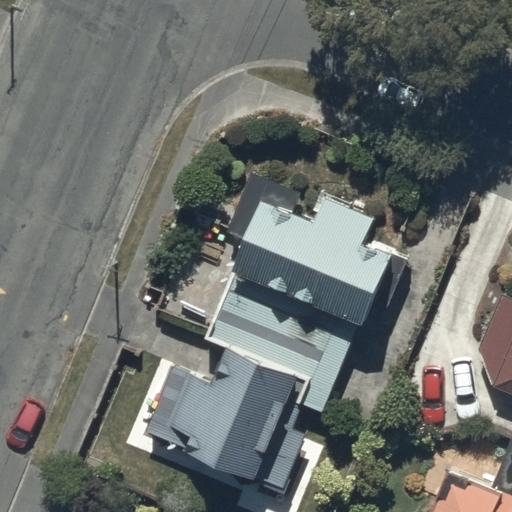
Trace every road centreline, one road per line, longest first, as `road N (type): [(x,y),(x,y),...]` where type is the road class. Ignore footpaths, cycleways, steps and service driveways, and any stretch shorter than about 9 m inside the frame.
road 1 (residential): [(0,299),(127,0)]
road 2 (residential): [(276,0),(511,98)]
